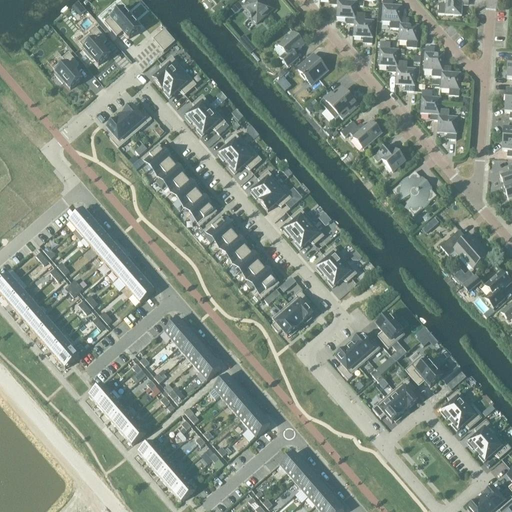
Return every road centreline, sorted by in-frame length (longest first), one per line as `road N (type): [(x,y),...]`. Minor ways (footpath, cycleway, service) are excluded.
road 1 (residential): [(48,150),(133,76),(343,319),(306,354),(382,446)]
road 2 (residential): [(80,189),(357,511)]
road 3 (residential): [(476,200),(297,0)]
road 4 (residential): [(382,446),(423,409),(483,475),(442,511)]
road 5 (residential): [(0,382),(115,511)]
